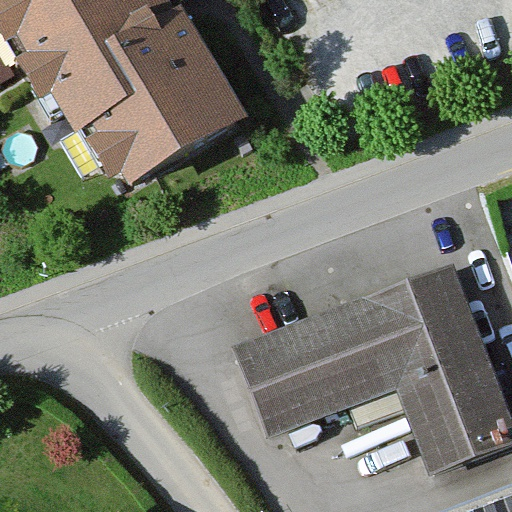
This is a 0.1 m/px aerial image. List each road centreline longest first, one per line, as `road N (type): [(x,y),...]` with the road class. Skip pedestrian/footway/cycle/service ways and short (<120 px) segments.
road 1 (unclassified): [(67,317),(511,149)]
road 2 (residential): [(209,511),(67,317)]
